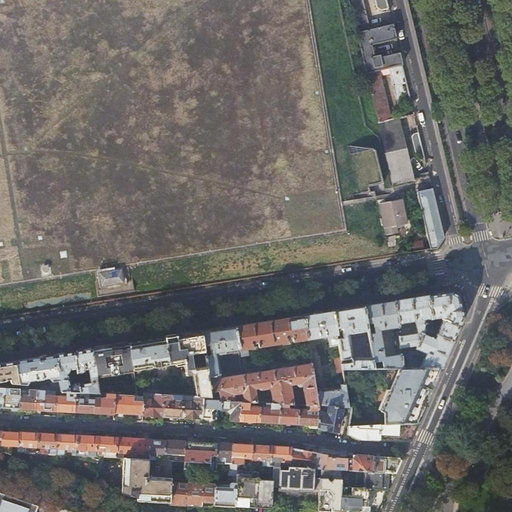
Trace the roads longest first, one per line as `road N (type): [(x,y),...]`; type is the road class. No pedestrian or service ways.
road 1 (residential): [(459,260),(0,336)]
road 2 (residential): [(0,418),(422,450)]
road 3 (residential): [(396,0),(459,260)]
road 4 (tertiary): [(425,0),(485,256)]
road 5 (tertiary): [(485,256),(488,291),(422,450)]
road 6 (tertiary): [(511,156),(473,0)]
